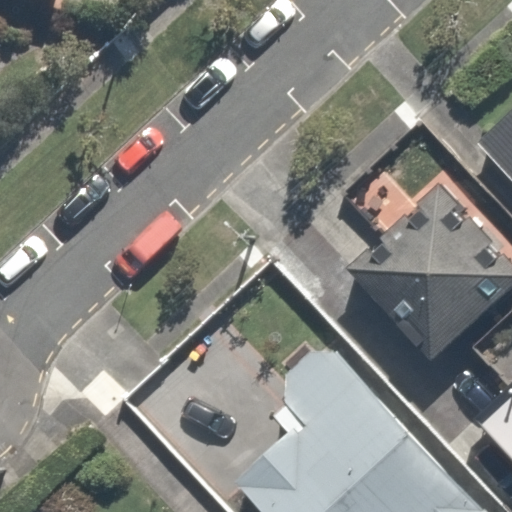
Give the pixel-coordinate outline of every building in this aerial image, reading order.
[(74,0),(22,0),(71,13),(74,0)] [(511,116),(486,141),(511,167),(511,116)] [(511,241),(411,135),(348,194),(385,233),(344,272),(436,369),(511,297),(511,241)] [(511,310),(469,351),(501,384),(511,374),(511,310)] [(316,418),(248,481),(277,511),(511,511),(511,510),(348,335),(290,390),(316,418)] [(511,397),(489,420),(511,443),(511,397)]
